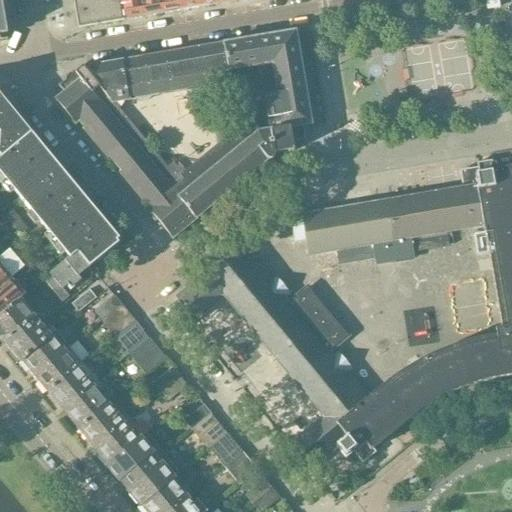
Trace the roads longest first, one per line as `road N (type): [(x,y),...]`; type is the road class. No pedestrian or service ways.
road 1 (residential): [(368,0),(37,54)]
road 2 (residential): [(149,269),(140,296),(319,511)]
road 3 (residential): [(21,58),(30,93),(140,231),(149,269)]
road 4 (residential): [(149,269),(185,267),(308,165)]
road 5 (residential): [(358,506),(453,425),(511,411)]
road 6 (tertiary): [(89,511),(0,402)]
